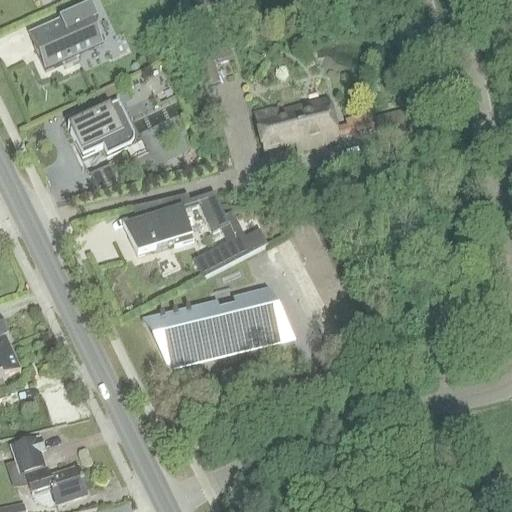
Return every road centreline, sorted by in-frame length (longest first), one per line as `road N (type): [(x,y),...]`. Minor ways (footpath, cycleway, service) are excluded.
road 1 (secondary): [(163,504),(0,169)]
road 2 (unclassified): [(163,504),(364,422),(511,384)]
road 3 (unclassified): [(511,247),(446,0)]
